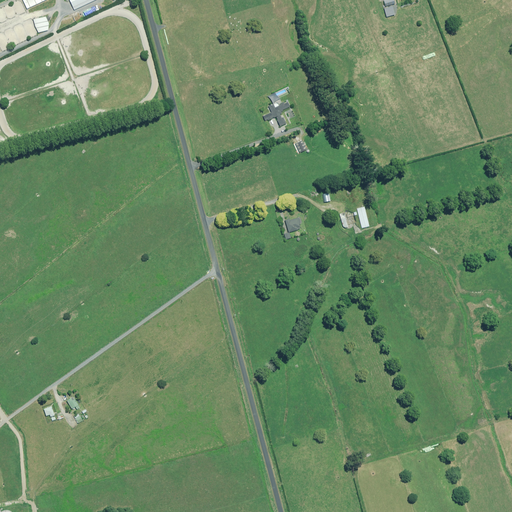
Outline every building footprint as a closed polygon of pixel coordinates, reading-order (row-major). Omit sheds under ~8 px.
[(98,11),(96,6),(90,8),(91,10),(85,12),(87,15),(98,11)] [(38,33),(48,30),(48,29),(48,28),(48,27),(49,27),(49,26),(49,25),(49,24),(49,23),(48,22),(47,20),(47,18),(46,17),(46,16),(33,19),(34,20),(34,21),(34,22),(34,23),(34,24),(35,25),(35,26),(35,27),(36,28),(36,29),(37,30),(37,31),(38,32),(38,33)] [(273,118),(273,119),(277,117),(278,120),(277,120),(280,127),(287,124),(284,117),(282,118),(280,114),(282,114),(282,112),(284,111),(283,110),(290,107),(288,102),(284,104),(284,102),(281,104),(281,105),(275,108),(274,104),(268,107),(270,110),(271,113),(263,116),(265,121),(268,120),(273,118)] [(307,150),(301,136),(294,139),(300,153),(307,150)] [(370,226),(365,207),(358,209),(362,228),(370,226)] [(343,227),(346,228),(348,227),(344,213),(340,214),(343,227)] [(300,226),(298,218),(289,220),(289,219),(285,220),(289,233),(300,230),(299,226),(300,226)] [(74,396),(67,401),(72,409),(75,408),(76,410),(77,409),(78,410),(81,408),(74,396)] [(53,412),(52,409),(52,407),(44,409),(46,416),(50,415),(50,417),(54,416),(53,412)] [(64,418),(61,410),(56,412),(59,420),(64,418)] [(79,414),(74,416),(78,424),(79,423),(80,425),(84,423),(83,421),(86,419),(83,415),(81,416),(79,414)]
